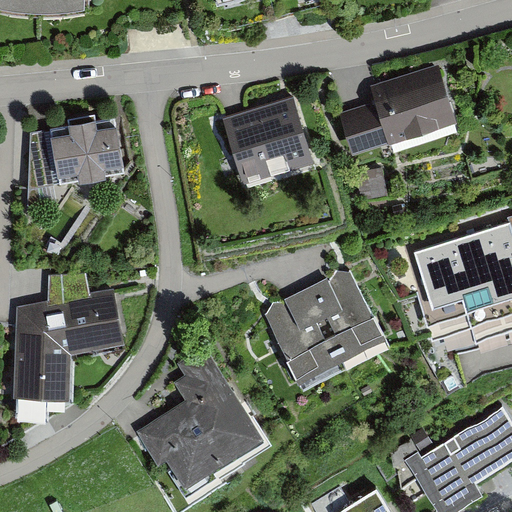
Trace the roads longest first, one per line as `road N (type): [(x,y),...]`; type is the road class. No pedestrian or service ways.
road 1 (residential): [(148,75),(172,262),(162,329),(138,374),(97,419),(0,476)]
road 2 (residential): [(511,11),(355,54),(148,75)]
road 3 (residential): [(148,75),(0,88)]
